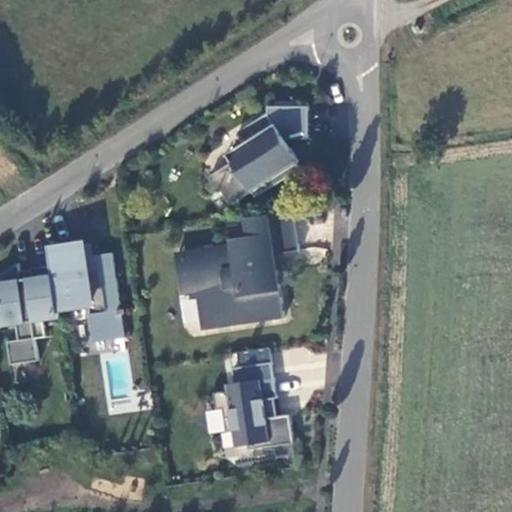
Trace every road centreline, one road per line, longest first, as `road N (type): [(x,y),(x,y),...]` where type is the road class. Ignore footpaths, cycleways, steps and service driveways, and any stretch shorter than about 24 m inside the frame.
road 1 (tertiary): [(359,59),(365,148),(348,511)]
road 2 (tertiary): [(0,222),(253,64),(326,39)]
